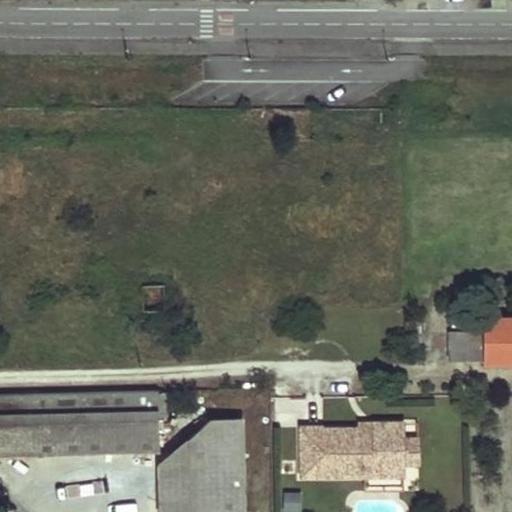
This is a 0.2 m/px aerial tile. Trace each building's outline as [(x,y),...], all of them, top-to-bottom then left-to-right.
[(380,122),(399,122),(399,107),(380,107),(380,122)] [(141,311),(164,311),(165,285),(141,286),(141,311)] [(511,360),(511,316),(484,316),(484,360),(511,360)] [(155,391),(0,395),(0,454),(157,450),(156,417),(155,395),(155,391)] [(165,395),(155,395),(156,417),(166,416),(165,395)] [(243,511),(242,420),(209,420),(158,465),(159,511),(243,511)] [(322,427),(301,428),(302,477),(403,475),(403,464),(403,438),(403,423),(373,423),(373,434),(360,434),(360,429),(358,429),(322,430),(322,427)] [(373,423),(358,423),(358,429),(360,429),(360,434),(373,434),(373,423)] [(418,438),(403,438),(403,464),(418,463),(418,438)] [(282,490),(281,510),(298,511),(299,491),(282,490)]
